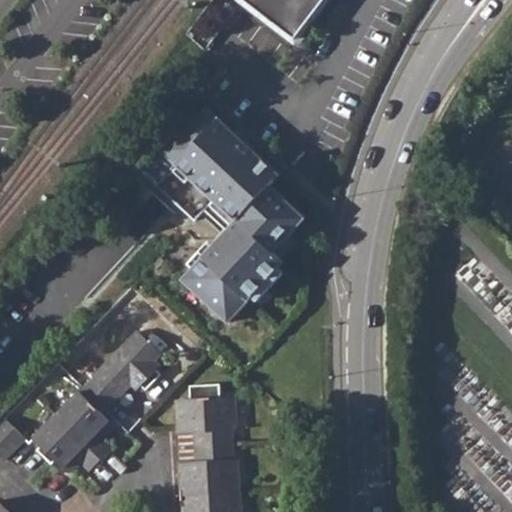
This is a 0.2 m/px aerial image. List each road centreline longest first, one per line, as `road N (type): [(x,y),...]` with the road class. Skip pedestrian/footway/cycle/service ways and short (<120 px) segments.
road 1 (secondary): [(380,511),(375,308),(384,229),(426,109),(499,0)]
road 2 (secondary): [(470,0),(405,108),(368,225),(357,325),(361,511)]
road 3 (residential): [(0,369),(150,211)]
